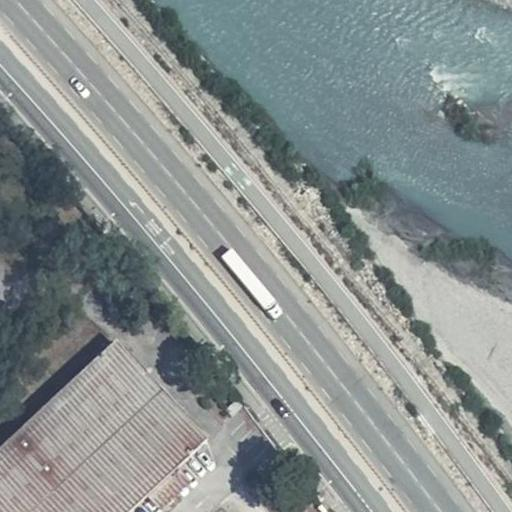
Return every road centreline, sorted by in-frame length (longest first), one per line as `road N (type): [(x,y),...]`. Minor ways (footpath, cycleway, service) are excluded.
road 1 (primary): [(438,511),(220,233),(16,0)]
road 2 (tertiary): [(373,511),(0,61)]
